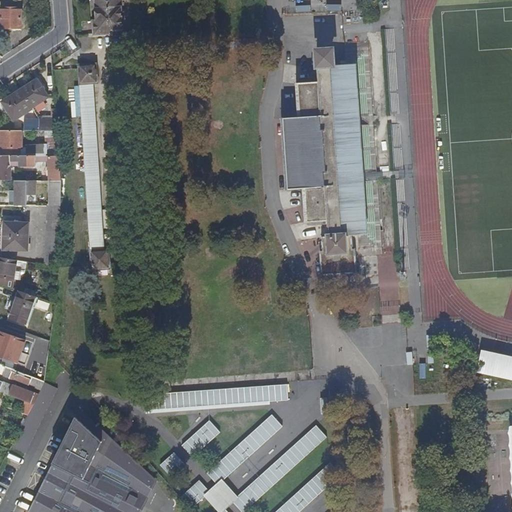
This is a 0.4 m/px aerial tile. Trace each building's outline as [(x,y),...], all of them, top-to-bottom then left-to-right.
[(119,0),(95,0),(97,21),(94,21),(95,35),(110,34),(109,30),(121,30),(119,0)] [(341,0),(330,0),(330,8),(342,8),(341,0)] [(1,30),(22,30),(22,9),(2,9),(1,30)] [(89,35),(79,35),(79,49),(90,49),(89,35)] [(333,51),(318,51),(319,67),(322,67),(322,83),(298,85),(300,119),(284,120),(288,190),(296,190),(297,197),(306,196),(307,223),(331,221),(331,238),(322,238),(323,252),(321,252),(322,275),(356,273),(355,250),(353,250),(352,237),(364,235),(352,65),(334,66),(333,51)] [(92,252),(93,270),(109,269),(109,255),(108,255),(108,251),(104,252),(93,84),(96,84),(95,63),(88,63),(88,66),(80,67),(92,252)] [(37,79),(21,89),(32,107),(48,97),(37,79)] [(32,107),(21,89),(2,102),(13,119),(32,107)] [(45,131),(48,131),(39,117),(37,117),(39,120),(39,131),(45,131)] [(48,131),(58,131),(57,119),(42,120),(42,117),(39,117),(48,131)] [(22,130),(37,130),(37,119),(22,119),(22,130)] [(0,148),(22,148),(22,145),(22,131),(0,130),(0,148)] [(48,156),(60,156),(58,131),(48,131),(45,131),(44,145),(43,156),(48,156)] [(22,148),(22,156),(35,156),(43,156),(44,145),(22,145),(22,148)] [(0,155),(0,180),(16,181),(18,181),(17,175),(10,175),(10,166),(10,161),(18,162),(18,166),(35,166),(35,161),(35,157),(35,156),(22,156),(0,155)] [(50,181),(62,181),(60,156),(48,156),(49,167),(49,171),(50,181)] [(24,181),(36,181),(42,181),(42,177),(42,172),(24,172),(24,177),(24,181)] [(10,194),(10,206),(36,206),(36,199),(27,199),(27,191),(37,191),(36,184),(36,181),(24,181),(20,181),(18,181),(16,181),(16,194),(10,194)] [(49,206),(61,206),(62,184),(62,181),(50,181),(49,206)] [(45,265),(58,267),(61,206),(49,206),(47,206),(45,265)] [(4,251),(29,251),(30,224),(5,223),(4,251)] [(0,284),(13,289),(17,260),(0,257),(0,284)] [(379,315),(398,315),(397,285),(379,285),(379,315)] [(20,291),(9,319),(26,325),(37,297),(20,291)] [(284,372),(280,321),(167,328),(170,380),(284,372)] [(0,356),(17,363),(25,341),(0,332),(0,356)] [(511,356),(483,350),(478,373),(511,380),(511,356)] [(45,383),(45,382),(1,366),(0,365),(0,373),(11,379),(28,386),(29,385),(41,391),(45,383)] [(0,392),(9,396),(13,386),(3,383),(0,389),(0,392)] [(22,427),(12,447),(25,454),(58,389),(45,383),(41,391),(39,395),(34,405),(22,427)] [(313,385),(144,395),(145,411),(314,401),(313,385)] [(34,405),(39,395),(13,386),(9,396),(34,405)] [(135,511),(151,481),(81,414),(32,511),(135,511)] [(276,418),(210,476),(221,489),(286,431),(276,418)] [(213,423),(185,448),(196,460),(224,435),(213,423)] [(322,428),(235,505),(241,511),(251,511),(333,440),(322,428)] [(188,467),(177,455),(163,468),(174,480),(188,467)] [(333,466),(282,511),(305,511),(344,478),(333,466)] [(184,501),(194,511),(196,511),(214,496),(203,484),(184,501)]
